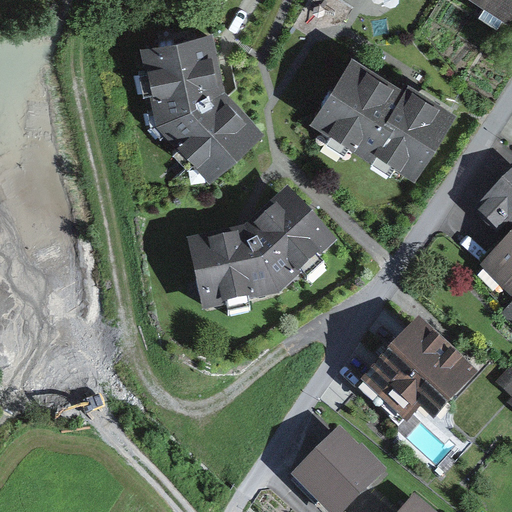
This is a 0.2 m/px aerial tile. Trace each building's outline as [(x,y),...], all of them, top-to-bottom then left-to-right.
[(208,33),(148,45),(162,116),(208,169),(256,129),(220,87),(208,33)] [(446,110),(352,56),(318,114),(412,168),(446,110)] [(511,160),(490,187),(494,195),(484,207),(496,218),(505,207),(511,212),(511,160)] [(246,225),(188,227),(203,302),(284,290),(294,271),(338,237),(284,181),(246,225)] [(511,219),(483,256),(511,281),(511,219)] [(482,357),(427,301),(360,371),(408,414),(415,403),(431,416),(482,357)] [(345,511),(383,470),(336,421),(291,470),(326,511),(345,511)] [(444,511),(416,489),(397,511),(444,511)]
